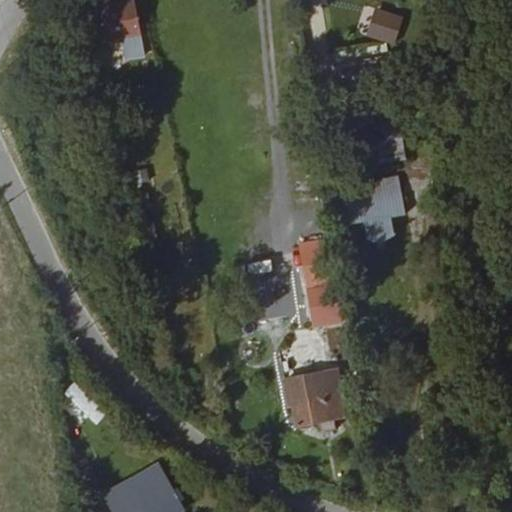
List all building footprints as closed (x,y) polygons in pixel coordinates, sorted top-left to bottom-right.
[(135,0),(101,7),(107,38),(121,35),(125,56),(145,52),(141,31),(135,0)] [(365,35),(395,44),(404,17),(373,8),(365,35)] [(405,160),(400,128),(375,131),(380,163),(405,160)] [(338,228),(393,218),(389,198),(335,208),(338,228)] [(447,210),(427,214),(432,241),(452,238),(447,210)] [(393,218),(338,228),(341,244),(356,243),(357,256),(366,259),(375,258),(383,254),(381,238),(395,236),(393,218)] [(329,238),(297,244),(313,329),(346,323),(329,238)] [(76,381),(64,394),(96,424),(108,412),(76,381)] [(305,382),(282,386),(285,405),(292,404),(295,424),(326,419),(323,399),(308,400),(305,382)] [(171,511),(176,509),(153,469),(101,497),(108,511),(171,511)] [(79,496),(95,487),(88,471),(70,479),(79,496)]
